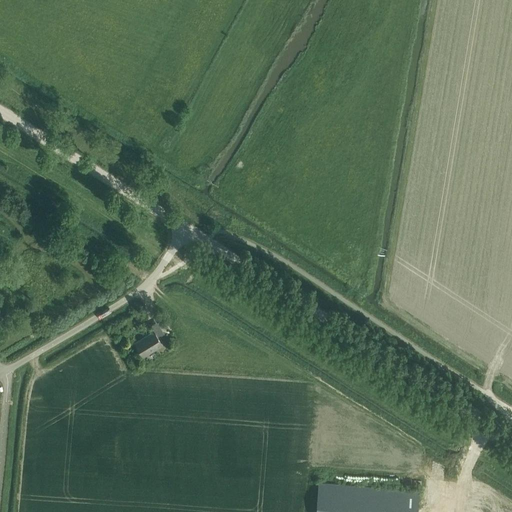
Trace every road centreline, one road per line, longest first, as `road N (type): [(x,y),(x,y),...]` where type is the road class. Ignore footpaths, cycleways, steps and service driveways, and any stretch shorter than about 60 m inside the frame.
road 1 (tertiary): [(207,242),(511,435)]
road 2 (unclassified): [(0,375),(140,288),(189,231)]
road 3 (tertiary): [(189,231),(0,111)]
